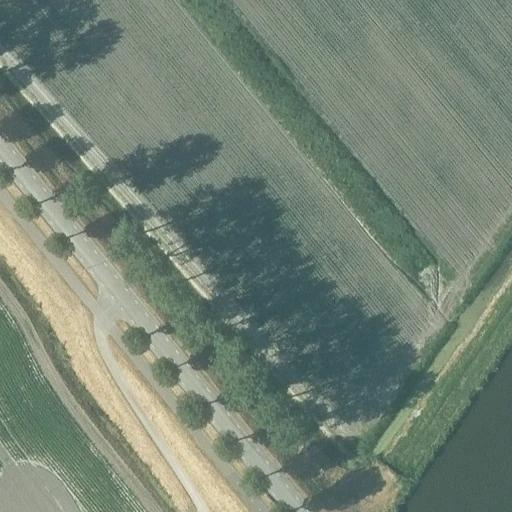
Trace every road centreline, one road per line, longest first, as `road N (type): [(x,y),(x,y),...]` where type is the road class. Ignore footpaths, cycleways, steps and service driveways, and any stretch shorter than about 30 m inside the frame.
road 1 (tertiary): [(296,511),(0,151)]
road 2 (track): [(123,299),(102,320),(100,341),(203,511)]
